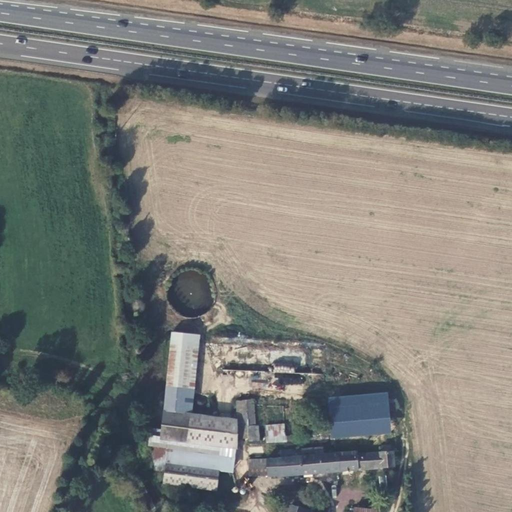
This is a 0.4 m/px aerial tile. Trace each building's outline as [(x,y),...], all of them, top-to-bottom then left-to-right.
[(169,341),(162,395),(161,403),(160,410),(186,413),(187,406),(189,397),(195,345),(169,341)] [(234,403),(235,420),(236,438),(246,437),(247,450),(257,449),(256,425),(252,425),(250,402),(234,403)] [(156,446),(182,449),(231,456),(236,438),(235,420),(186,413),(160,410),(156,446)] [(265,425),(266,437),(282,437),(282,425),(265,425)] [(156,446),(151,445),(150,458),(158,470),(164,471),(163,483),(213,489),(216,470),(228,472),(231,456),(182,449),(156,446)] [(279,475),(391,467),(391,452),(388,452),(385,447),(382,446),(381,448),(380,452),(379,454),(355,455),(355,452),(321,454),(320,448),(299,449),(277,450),(278,457),(246,459),(247,476),(278,474),(279,475)] [(301,494),(294,511),(330,511),(333,504),(301,494)]
